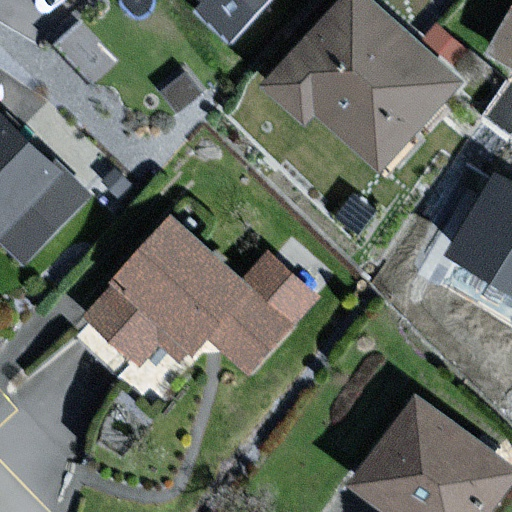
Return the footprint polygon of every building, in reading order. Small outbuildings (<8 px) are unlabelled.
[(273,0),(220,0),(212,8),(235,34),(273,0)] [(466,79),(379,0),(348,0),(276,78),(315,114),(327,101),(392,160),(466,79)] [(88,192),(7,113),(1,119),(0,118),(0,222),(30,251),(88,192)] [(448,241),(511,274),(511,168),(492,158),(448,241)] [(253,285),(181,219),(97,311),(146,356),(165,335),(185,354),(196,341),(202,346),(217,330),(252,362),(313,295),(274,261),(253,285)] [(511,465),(429,402),(371,478),(414,511),(490,511),(511,484),(511,465)]
